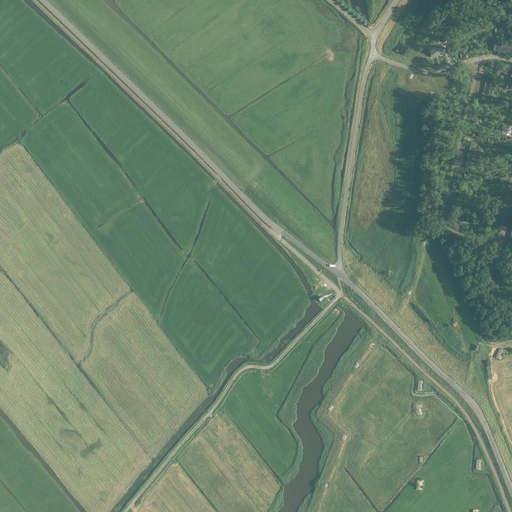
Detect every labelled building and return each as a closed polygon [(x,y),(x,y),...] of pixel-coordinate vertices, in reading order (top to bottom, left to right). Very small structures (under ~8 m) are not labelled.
[(511,55),(511,45),(496,41),(493,51),(496,52),(501,53),(506,54),(511,55)] [(432,57),(444,54),(444,53),(447,52),(445,46),(442,47),(430,50),(432,57)] [(507,86),(507,85),(508,86),(509,85),(508,84),(510,79),(511,80),(511,79),(510,78),(511,77),(506,75),(502,84),(507,86)] [(482,100),(491,102),(496,82),(486,80),(486,83),(485,88),(484,90),(483,93),(482,98),(482,100)] [(465,168),(475,170),(480,151),(470,148),(469,151),(468,156),(467,161),(466,166),(465,168)] [(497,199),(498,196),(488,194),(485,203),(495,206),(496,203),(497,199)] [(485,234),(485,232),(486,233),(487,232),(485,231),(486,226),(488,227),(488,225),(486,225),(487,224),(481,223),(480,233),(485,234)] [(472,283),(473,282),(474,282),(474,281),(473,280),(474,276),(475,276),(475,275),(474,274),(474,273),(469,272),(467,282),(472,283)] [(500,360),(500,359),(502,359),(502,358),(501,358),(503,353),(504,354),(505,353),(504,352),(504,351),(499,349),(495,358),(500,360)]
